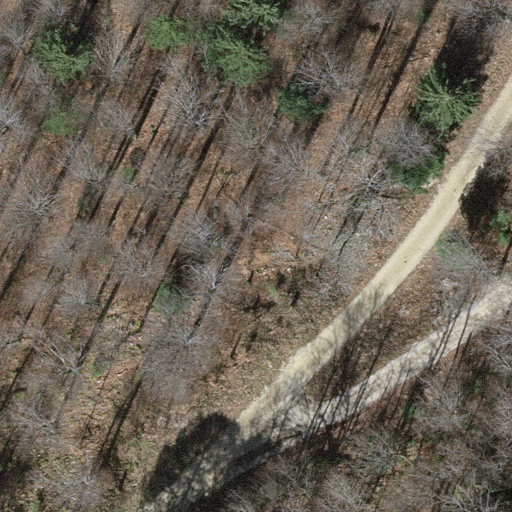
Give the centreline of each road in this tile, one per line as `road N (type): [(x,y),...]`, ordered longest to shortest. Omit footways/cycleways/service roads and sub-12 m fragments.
road 1 (track): [(157,511),(253,434),(299,368),(420,252),(511,95)]
road 2 (track): [(511,291),(334,412),(253,434)]
